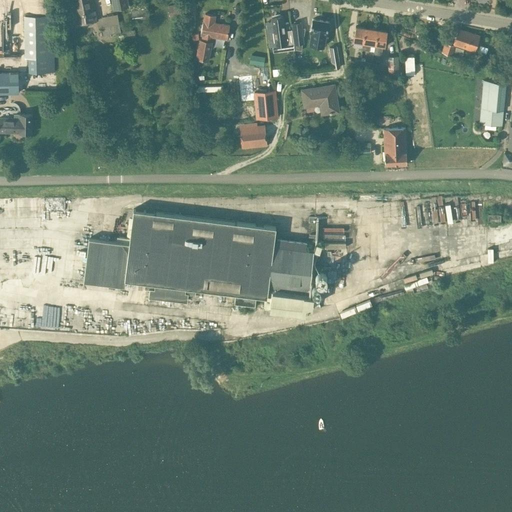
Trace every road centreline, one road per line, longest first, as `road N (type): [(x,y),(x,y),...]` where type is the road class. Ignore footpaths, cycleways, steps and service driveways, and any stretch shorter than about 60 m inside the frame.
road 1 (unclassified): [(511,175),(0,181)]
road 2 (tertiary): [(511,26),(360,0)]
